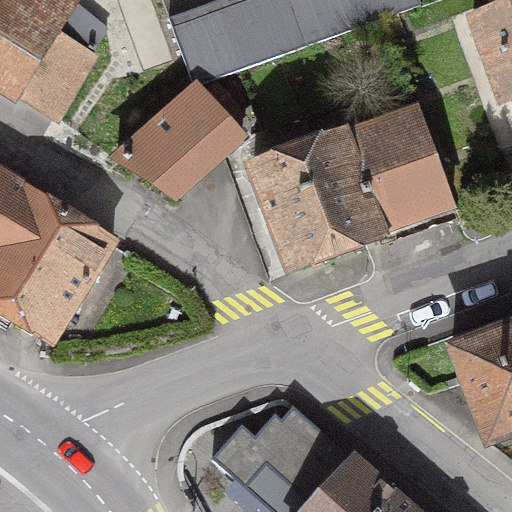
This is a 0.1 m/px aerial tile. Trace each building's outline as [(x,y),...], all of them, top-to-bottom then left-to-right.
[(0,0),(0,83),(17,94),(70,7),(73,0),(0,0)] [(417,0),(221,0),(167,20),(193,90),(419,6),(417,0)] [(511,6),(470,22),(501,104),(511,99),(511,6)] [(106,30),(70,7),(17,94),(53,117),(106,30)] [(174,199),(240,141),(217,115),(227,105),(214,90),(203,100),(196,91),(117,161),(174,199)] [(414,111),(350,135),(389,233),(451,208),(414,111)] [(291,272),(389,233),(350,135),(252,173),(291,272)] [(0,235),(27,192),(0,175),(0,235)] [(0,315),(50,345),(112,243),(27,192),(0,235),(0,315)] [(511,327),(451,350),(488,445),(511,435),(511,327)] [(411,511),(292,408),(281,421),(274,415),(254,438),(241,427),(211,462),(246,493),(271,463),(313,499),(301,511),(411,511)]
